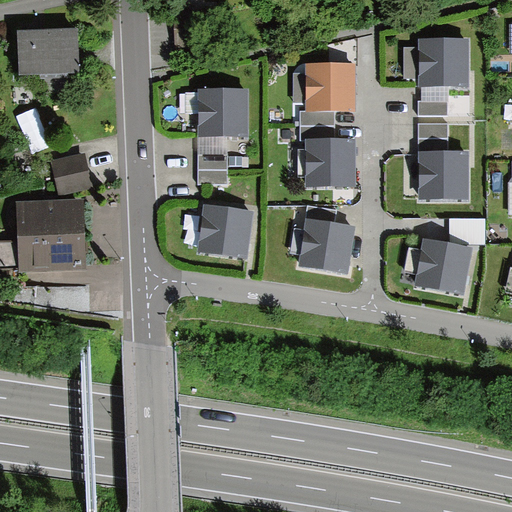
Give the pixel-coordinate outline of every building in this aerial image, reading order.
[(18,34),(20,79),(80,76),(78,31),(18,34)] [(472,46),(423,45),(421,94),(470,95),(472,46)] [(360,70),(310,71),(311,119),(361,118),(360,70)] [(251,94),(202,94),(203,143),(251,142),(251,94)] [(14,110),(40,141),(56,128),(30,97),(14,110)] [(309,147),(309,194),(354,194),(354,146),(309,147)] [(85,154),(51,162),(59,197),(94,189),(85,154)] [(466,157),(419,158),(419,204),(466,204),(466,157)] [(85,201),(16,203),(17,242),(0,242),(0,271),(19,271),(19,275),(88,273),(85,201)] [(249,216),(201,207),(192,254),(241,262),(249,216)] [(356,234),(307,225),(299,271),(347,280),(356,234)] [(469,253),(421,244),(412,290),(461,299),(469,253)]
